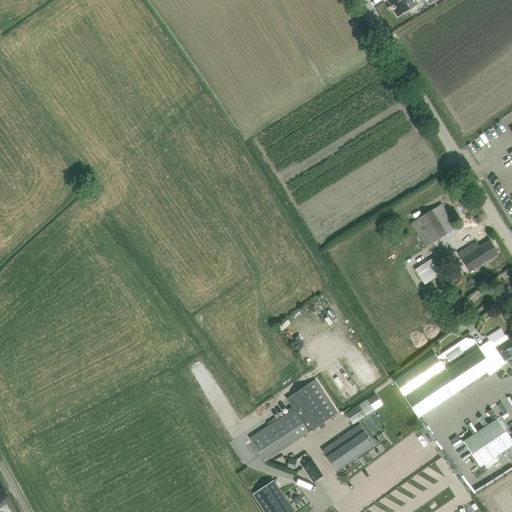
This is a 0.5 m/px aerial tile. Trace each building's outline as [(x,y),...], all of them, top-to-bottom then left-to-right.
[(387,0),(397,16),(419,4),(416,0),(387,0)] [(441,204),(433,209),(412,223),(427,246),(448,233),(456,227),(441,204)] [(458,253),(464,263),(470,272),(499,254),(490,240),(480,246),(477,241),(468,246),(458,253)] [(440,264),(449,258),(443,247),(433,253),(440,264)] [(415,270),(425,285),(441,274),(432,259),(415,270)] [(318,320),(329,312),(323,303),(312,312),(318,320)] [(489,341),(479,347),(493,368),(496,372),(507,363),(505,361),(511,356),(511,336),(510,338),(508,336),(504,335),(501,330),(487,338),(489,341)] [(414,368),(395,381),(419,418),(439,404),(493,368),(485,356),(480,347),(479,347),(474,340),(466,338),(438,357),(433,350),(424,357),(426,360),(414,368)] [(333,366),(347,401),(357,398),(343,362),(333,366)] [(200,378),(209,371),(207,368),(197,374),(200,378)] [(316,379),(286,398),(292,407),(288,409),(290,411),(286,413),(302,437),(338,413),(316,379)] [(374,410),(367,399),(346,414),(353,424),(374,410)] [(511,439),(498,418),(464,441),(480,466),(511,445),(511,439)] [(322,450),(336,471),(374,445),(360,424),(322,450)] [(294,468),(296,460),(290,458),(287,466),(294,468)] [(324,475),(313,460),(303,466),(314,482),(324,475)] [(295,511),(273,480),(253,494),(265,511),(295,511)]
